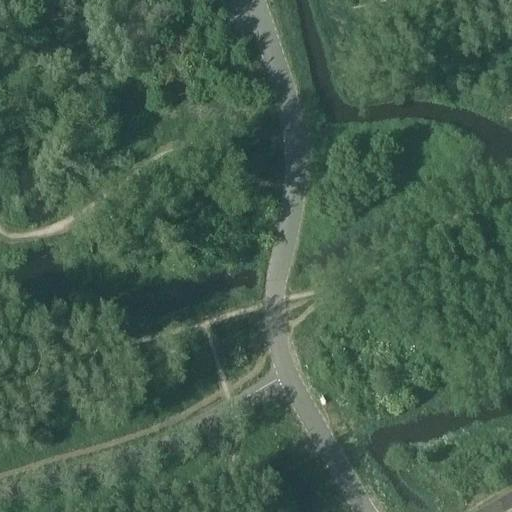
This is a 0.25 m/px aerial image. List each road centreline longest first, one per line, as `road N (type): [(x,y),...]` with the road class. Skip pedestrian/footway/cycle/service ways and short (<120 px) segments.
road 1 (unclassified): [(285,370),(273,303),(296,156),(254,0)]
road 2 (unknown): [(0,243),(67,239),(135,201),(187,190),(260,183),(294,201)]
road 3 (unknown): [(0,478),(124,440),(280,356)]
road 4 (unknown): [(274,312),(377,291),(511,209)]
road 5 (unclassified): [(285,370),(362,511)]
